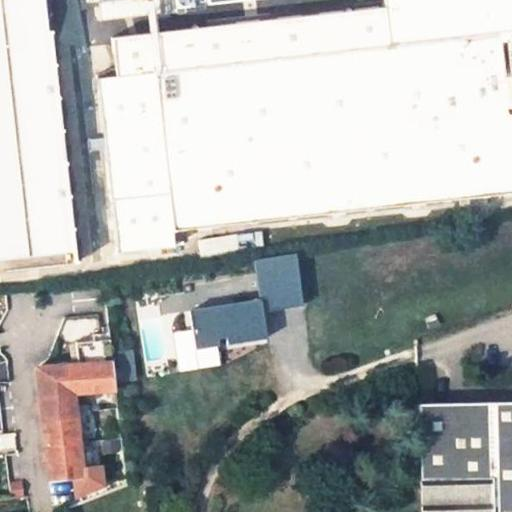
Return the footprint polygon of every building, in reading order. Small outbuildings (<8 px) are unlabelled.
[(0,0),(0,260),(31,257),(81,250),(51,0),(0,0)] [(172,230),(511,191),(511,0),(385,0),(386,10),(113,39),(116,70),(97,75),(117,254),(174,247),(172,230)] [(191,0),(158,0),(160,13),(193,10),(192,3),(191,0)] [(214,338),(222,337),(223,344),(266,337),(260,299),(188,310),(194,348),(216,345),(214,338)] [(78,364),(35,366),(49,478),(73,475),(83,474),(80,452),(74,393),(116,389),(110,339),(75,341),(78,364)] [(511,511),(511,401),(417,403),(419,478),(419,511),(511,511)] [(83,474),(73,475),(75,493),(103,484),(98,449),(80,452),(83,474)]
